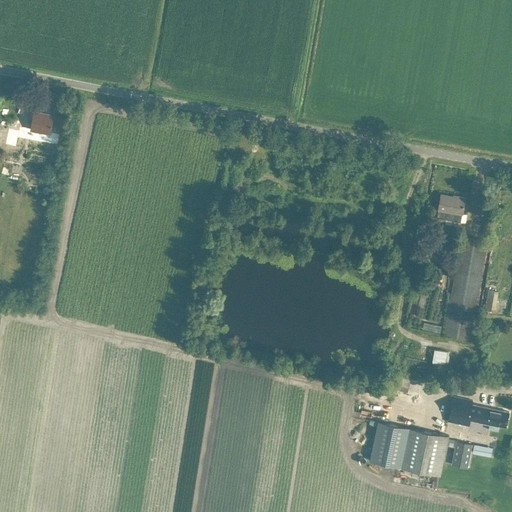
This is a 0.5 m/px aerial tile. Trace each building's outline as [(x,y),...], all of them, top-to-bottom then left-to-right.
[(32,121),(29,137),(52,141),(54,134),(50,133),(53,115),(42,113),(42,112),(34,111),(32,121)] [(0,130),(0,147),(7,149),(8,149),(6,159),(20,162),(25,136),(10,133),(0,130)] [(437,216),(429,214),(427,223),(442,226),(444,218),(461,221),(465,197),(457,195),(457,196),(441,194),(438,208),(439,209),(437,216)] [(443,335),(470,340),(488,240),(462,235),(443,335)] [(449,355),(446,354),(447,351),(434,349),(432,362),(444,364),(445,364),(448,364),(449,355)] [(411,378),(397,376),(394,389),(407,391),(411,378)] [(468,425),(470,419),(506,426),(507,421),(509,412),(472,404),(472,401),(453,397),(451,406),(448,420),(468,425)] [(357,418),(363,416),(359,407),(354,409),(357,418)] [(448,434),(378,420),(370,459),(440,474),(448,434)] [(473,443),(456,440),(451,464),(468,467),(473,443)] [(493,448),(475,444),(463,503),(482,507),(493,448)]
